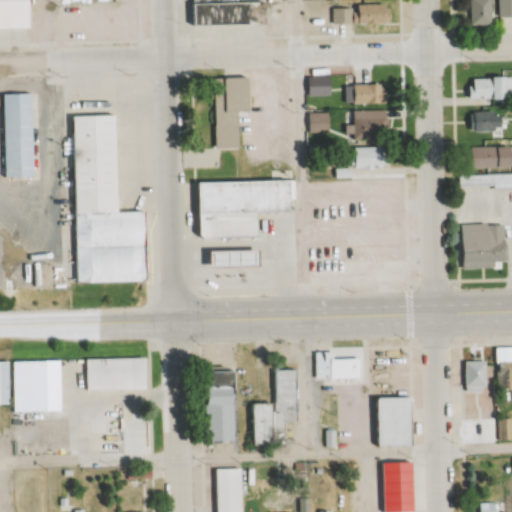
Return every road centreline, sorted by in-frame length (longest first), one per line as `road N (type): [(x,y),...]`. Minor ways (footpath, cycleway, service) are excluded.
road 1 (residential): [(0,65),(511,48)]
road 2 (residential): [(438,511),(427,0)]
road 3 (tertiary): [(170,313),(164,0)]
road 4 (primary): [(302,308),(511,303)]
road 5 (residential): [(177,511),(170,313)]
road 6 (primary): [(170,313),(302,308)]
